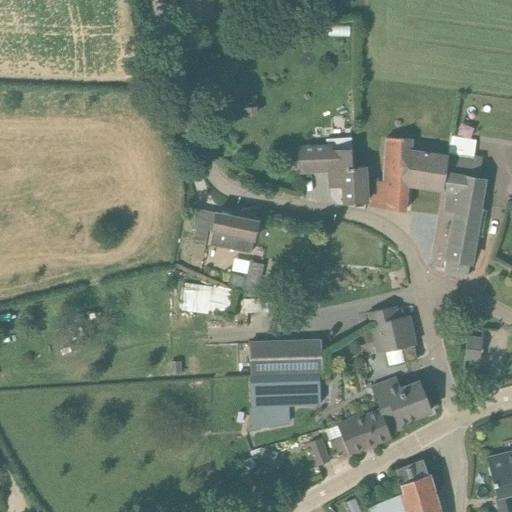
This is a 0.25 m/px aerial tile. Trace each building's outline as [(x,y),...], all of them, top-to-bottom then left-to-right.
[(450,136),(446,155),(473,160),(475,141),(450,136)] [(443,173),(446,155),(412,150),(412,139),(384,139),(381,182),(373,182),(370,208),(404,212),(407,185),(440,189),(443,173)] [(366,202),(364,167),(352,167),(350,149),(332,150),(332,145),(298,146),(299,175),(326,173),(327,188),(342,188),(343,203),(366,202)] [(443,273),(466,278),(482,179),(477,178),(480,161),(473,160),(446,155),(443,173),(440,189),(447,191),(444,211),(453,213),(443,273)] [(257,222),(215,213),(197,210),(192,233),(207,237),(207,232),(213,233),(210,245),(250,254),(257,222)] [(257,294),(263,266),(250,263),(245,278),(231,275),(227,285),(243,289),(257,294)] [(397,319),(394,307),(368,313),(371,325),(397,319)] [(372,329),(375,342),(377,354),(384,352),(384,353),(401,349),(413,346),(414,346),(408,316),(397,319),(371,325),(372,329)] [(375,342),(372,329),(358,333),(361,345),(375,342)] [(487,336),(471,334),(469,363),(484,364),(487,336)] [(321,341),(249,344),(250,376),(319,374),(322,374),(321,341)] [(416,360),(413,346),(401,349),(405,363),(416,360)] [(170,363),(170,374),(180,374),(180,363),(170,363)] [(318,405),(319,375),(319,374),(250,376),(250,382),(251,408),(268,408),(318,405)] [(398,425),(430,412),(418,382),(399,390),(396,383),(385,388),(383,383),(371,388),(379,410),(390,436),(401,431),(398,425)] [(390,438),(390,436),(379,410),(326,430),(337,459),(390,438)] [(317,466),(329,462),(320,440),(308,444),(317,466)] [(250,452),(253,460),(258,458),(257,462),(273,468),(277,454),(261,448),(250,452)] [(511,452),(487,459),(487,457),(486,458),(496,498),(511,494),(511,452)] [(367,511),(438,511),(435,497),(423,461),(395,472),(403,493),(366,509),(367,511)] [(359,511),(355,499),(343,504),(345,511),(359,511)]
